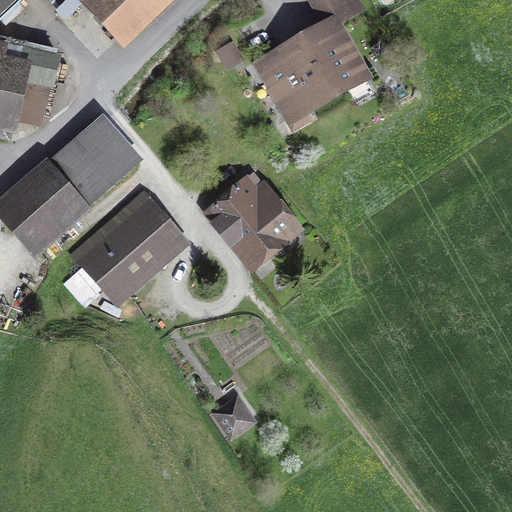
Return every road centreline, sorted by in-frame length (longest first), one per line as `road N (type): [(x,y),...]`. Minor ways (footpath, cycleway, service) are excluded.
road 1 (track): [(266,313),(305,352),(422,511)]
road 2 (residential): [(97,95),(197,0)]
